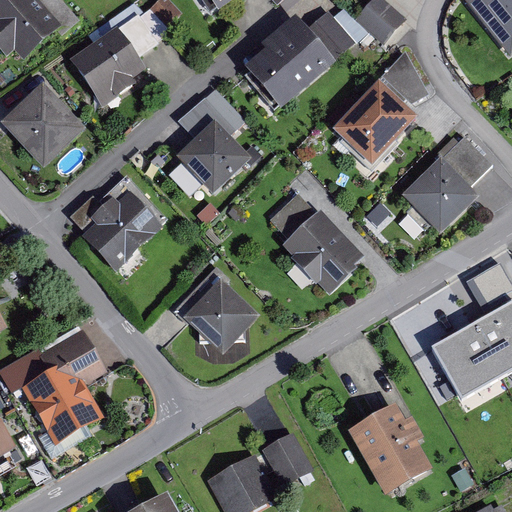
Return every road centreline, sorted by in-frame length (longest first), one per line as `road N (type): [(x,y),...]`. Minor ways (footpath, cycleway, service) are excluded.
road 1 (residential): [(205,415),(511,232)]
road 2 (residential): [(0,183),(205,415)]
road 3 (residential): [(38,511),(205,415)]
road 4 (residential): [(511,154),(446,80),(430,35),(441,0)]
